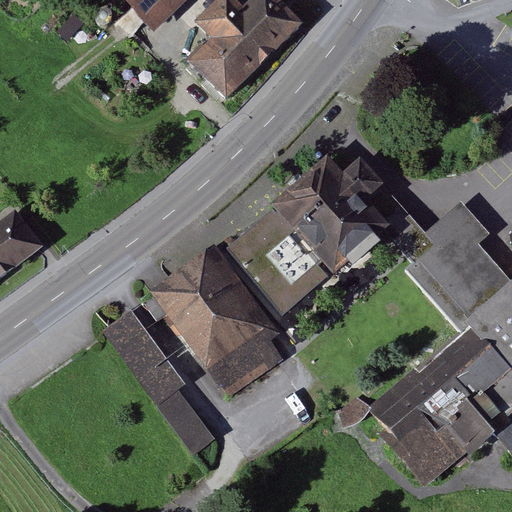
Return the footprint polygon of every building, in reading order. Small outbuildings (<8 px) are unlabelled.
[(121,0),(156,35),(191,0),(121,0)] [(189,66),(226,103),(301,29),(272,0),(255,0),(244,12),(232,0),(228,0),(197,30),(211,44),(189,66)] [(332,164),(271,217),(302,253),(319,273),(352,310),(358,318),(364,312),(418,267),(411,259),(430,242),(366,168),(348,183),(332,164)] [(511,376),(474,409),(499,438),(511,426),(511,277),(485,246),(493,240),(467,210),(430,242),(411,259),(418,267),(476,334),(511,375),(511,376)] [(302,253),(271,217),(221,260),(252,296),(302,253)] [(0,294),(46,261),(18,222),(0,235),(0,294)] [(215,253),(152,307),(214,379),(277,325),(269,316),(252,296),(221,260),(215,253)] [(476,334),(418,267),(364,312),(418,374),(423,379),(476,334)] [(277,325),(214,379),(239,407),(306,350),(352,310),(319,273),(269,316),(277,325)] [(306,350),(366,419),(418,374),(364,312),(358,318),(352,310),(306,350)] [(189,394),(135,317),(109,335),(191,449),(210,436),(183,398),(189,394)] [(511,376),(511,375),(476,334),(423,379),(418,374),(366,419),(432,495),(499,438),(474,409),(511,376)] [(511,426),(499,438),(511,453),(511,426)]
